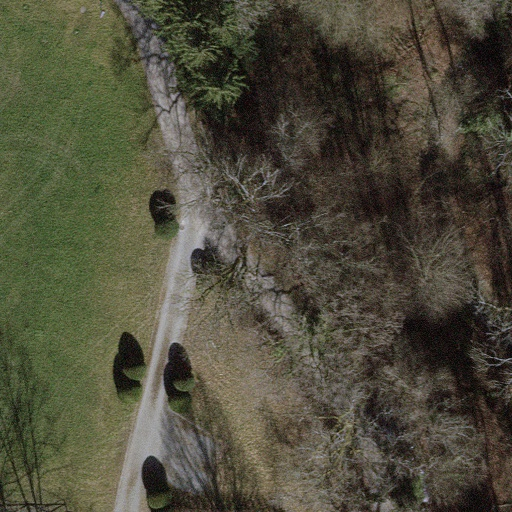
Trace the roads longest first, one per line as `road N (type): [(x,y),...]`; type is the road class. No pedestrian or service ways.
road 1 (residential): [(132,0),(178,94),(214,242),(353,459),(376,511)]
road 2 (track): [(214,242),(142,511)]
